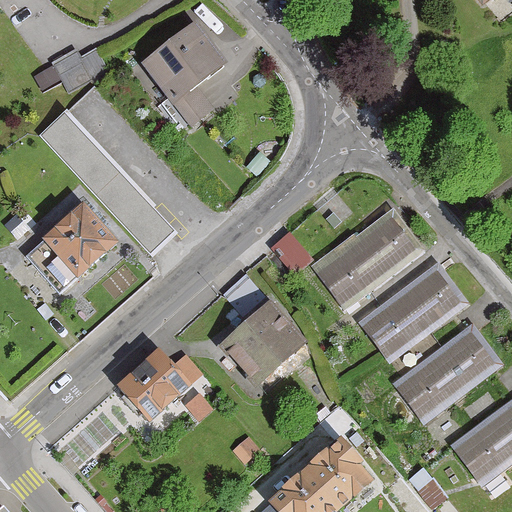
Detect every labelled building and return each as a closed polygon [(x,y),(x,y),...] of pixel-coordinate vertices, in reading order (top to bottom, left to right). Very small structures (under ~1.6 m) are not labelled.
[(227,61),(195,20),(141,63),(173,103),(196,85),(227,61)] [(77,49),(52,63),(54,65),(63,81),(69,93),(109,71),(96,49),(81,57),(77,49)] [(63,81),(54,65),(34,77),(43,93),(63,81)] [(196,85),(173,103),(192,127),(215,109),(196,85)] [(177,233),(64,111),(38,135),(151,257),(177,233)] [(260,153),(247,167),(257,176),(270,162),(260,153)] [(120,241),(84,201),(42,238),(44,241),(26,257),(60,295),(78,279),(120,241)] [(424,252),(393,210),(356,236),(354,234),(310,266),(343,311),(424,252)] [(333,213),(326,219),(335,228),(341,222),(333,213)] [(16,215),(4,225),(17,239),(29,229),(16,215)] [(289,234),(271,250),(294,276),(313,260),(289,234)] [(469,304),(438,263),(359,323),(389,363),(469,304)] [(273,311),(270,307),(224,349),(257,385),(303,344),(280,319),(284,316),(276,307),(273,311)] [(473,324),(393,384),(424,425),(504,365),(473,324)] [(159,352),(119,388),(150,423),(191,388),(174,369),(159,352)] [(187,357),(174,369),(191,388),(204,376),(187,357)] [(203,399),(189,411),(199,421),(212,410),(203,399)] [(511,399),(450,446),(481,487),(511,464),(511,399)] [(250,440),(236,451),(246,462),(259,451),(250,440)] [(359,463),(341,443),(323,459),(294,484),(272,504),(279,511),(334,511),(352,497),(352,498),(370,482),(355,466),(359,463)] [(424,468),(409,481),(434,510),(449,497),(424,468)] [(101,495),(95,500),(106,511),(112,511),(115,511),(101,495)]
